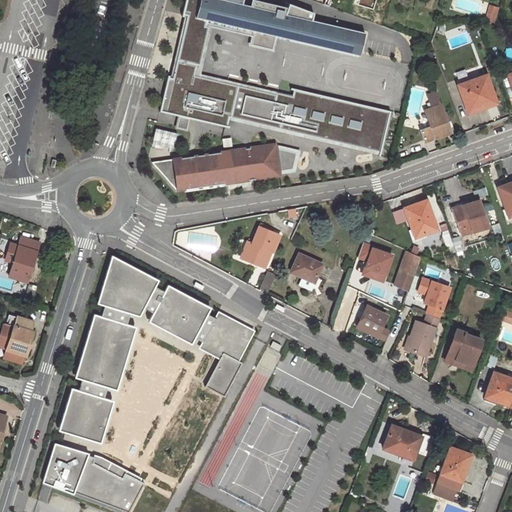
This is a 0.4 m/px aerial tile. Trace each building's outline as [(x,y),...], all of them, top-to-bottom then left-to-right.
[(230,120),(238,85),(200,76),(213,21),(198,17),(202,0),(186,0),(183,16),(188,17),(165,111),(225,126),(228,126),(230,120)] [(227,0),(202,0),(198,17),(213,21),(256,31),(252,45),(273,50),(277,35),(361,55),(364,44),(366,32),(313,19),(314,14),(290,5),(289,8),(255,0),(252,0),(251,6),(243,4),(227,0)] [(490,7),(486,20),(492,23),(497,9),(490,7)] [(487,75),(459,85),(469,112),(498,102),(487,75)] [(230,120),(380,155),(390,112),(295,90),(293,98),(238,85),(230,120)] [(453,132),(439,93),(431,96),(435,108),(427,111),(432,125),(422,129),(427,141),(453,132)] [(178,121),(176,128),(187,131),(189,124),(190,119),(179,116),(178,121)] [(176,135),(157,130),(153,143),(173,148),(176,135)] [(231,139),(223,139),(224,147),(232,146),(231,139)] [(230,151),(234,182),(252,180),(280,176),(280,173),(275,145),(249,149),(230,151)] [(299,151),(275,145),(280,173),(295,171),(299,151)] [(178,191),(234,182),(230,151),(218,153),(188,157),(173,160),(178,191)] [(153,163),(178,191),(173,160),(153,163)] [(511,215),(511,182),(499,187),(509,217),(511,215)] [(438,229),(427,199),(404,208),(415,238),(438,229)] [(488,224),(479,199),(453,208),(462,234),(488,224)] [(295,210),(287,211),(288,218),(296,217),(295,210)] [(269,255),(270,251),(274,252),(281,236),(271,231),(263,228),(264,225),(261,224),(254,240),(250,239),(245,251),(249,253),(246,260),(265,268),(271,256),(269,255)] [(407,249),(366,231),(363,241),(404,258),(407,251),(407,249)] [(12,251),(9,260),(14,261),(10,275),(29,281),(37,252),(33,251),(36,241),(22,237),(17,252),(12,251)] [(405,305),(415,275),(421,257),(407,251),(404,258),(390,299),(405,305)] [(322,264),(299,253),(291,271),(315,282),(322,264)] [(97,303),(105,305),(130,312),(140,316),(144,307),(155,286),(158,279),(112,255),(97,303)] [(352,260),(346,258),(344,266),(349,268),(352,260)] [(277,274),(268,270),(261,287),(269,291),(277,274)] [(426,293),(424,301),(428,303),(425,313),(427,313),(438,317),(449,286),(422,277),(417,290),(426,293)] [(168,284),(165,291),(154,312),(149,321),(192,343),(195,337),(208,313),(211,307),(168,284)] [(165,291),(155,286),(144,307),(154,312),(165,291)] [(101,316),(126,323),(130,312),(105,305),(101,316)] [(387,317),(368,306),(357,327),(385,340),(389,332),(382,329),(387,317)] [(219,312),(216,317),(203,341),(200,348),(221,359),(224,353),(238,360),(254,330),(219,312)] [(216,317),(208,313),(195,337),(203,341),(216,317)] [(438,317),(427,313),(423,323),(435,327),(438,318),(438,317)] [(0,346),(7,348),(5,357),(23,363),(25,354),(26,354),(33,331),(31,330),(34,321),(17,316),(11,314),(8,323),(4,322),(0,337),(0,346)] [(75,377),(82,379),(107,386),(117,389),(136,326),(126,323),(101,316),(94,314),(75,377)] [(415,320),(405,348),(425,356),(435,327),(423,323),(415,320)] [(465,331),(457,328),(447,360),(471,368),(481,338),(465,333),(465,331)] [(273,341),(270,346),(279,351),(282,346),(273,341)] [(224,353),(221,359),(206,387),(224,396),(242,362),(238,360),(224,353)] [(511,398),(511,377),(494,371),(485,394),(510,404),(511,398)] [(79,390),(103,398),(107,386),(82,379),(79,390)] [(113,401),(103,398),(79,390),(71,388),(58,430),(101,443),(113,401)] [(414,457),(422,434),(392,423),(384,446),(414,457)] [(74,492),(87,456),(88,454),(54,443),(42,483),(73,494),(74,492)] [(459,490),(470,455),(448,448),(437,483),(459,490)] [(95,455),(94,458),(93,463),(122,478),(124,473),(140,482),(141,479),(101,457),(95,455)] [(94,458),(87,456),(74,492),(126,511),(129,511),(144,484),(140,482),(124,473),(122,478),(93,463),(94,458)] [(425,472),(423,480),(431,482),(433,474),(425,472)]
